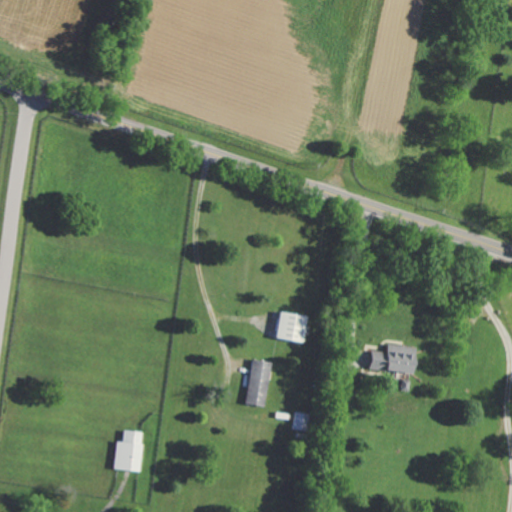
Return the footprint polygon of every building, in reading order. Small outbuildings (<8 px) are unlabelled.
[(301,343),(304,315),(276,312),(273,339),(301,343)] [(409,374),(413,348),(384,344),(383,352),(368,350),(366,369),(409,374)] [(270,363),(250,359),(242,404),(262,407),(270,363)] [(307,414),(292,412),(291,430),(305,431),(307,414)] [(114,442),(111,469),(136,473),(141,433),(121,430),(120,443),(114,442)]
